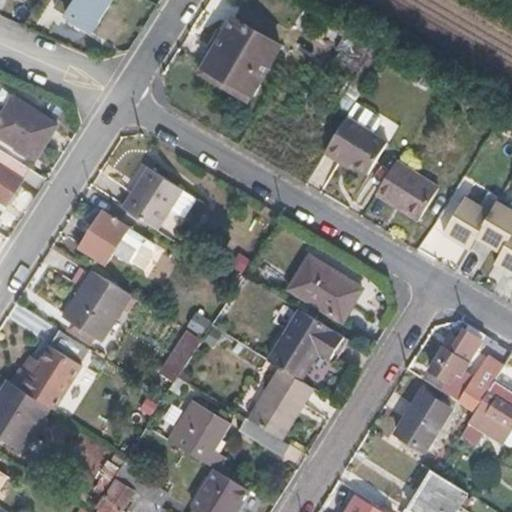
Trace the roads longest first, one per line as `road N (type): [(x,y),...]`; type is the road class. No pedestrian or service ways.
road 1 (residential): [(123,98),(438,283)]
road 2 (residential): [(438,283),(296,511)]
road 3 (residential): [(0,291),(123,98)]
road 4 (residential): [(123,98),(0,42)]
